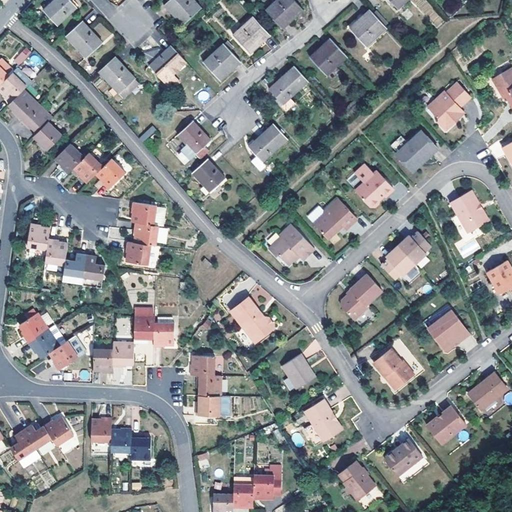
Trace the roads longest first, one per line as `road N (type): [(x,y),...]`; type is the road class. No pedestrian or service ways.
road 1 (residential): [(0,12),(92,94),(214,237),(299,312)]
road 2 (residential): [(511,214),(483,173),(455,171),(299,312)]
road 3 (unknown): [(71,133),(118,188),(83,394)]
road 4 (residential): [(190,511),(182,439),(156,405),(124,395),(0,391)]
road 5 (residential): [(384,433),(511,335)]
road 6 (residential): [(299,312),(384,433)]
road 7 (unknown): [(400,0),(428,50),(499,0)]
road 8 (residential): [(0,303),(15,183)]
